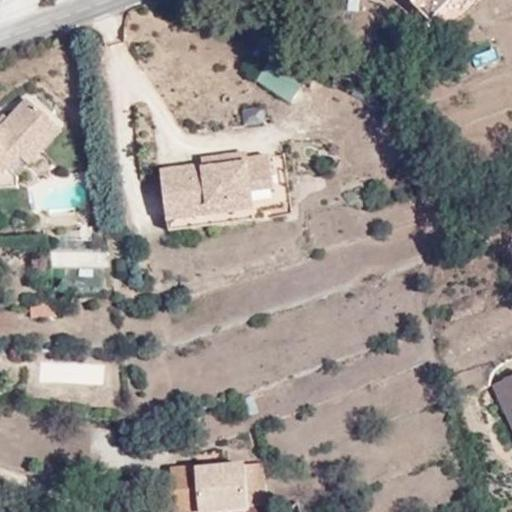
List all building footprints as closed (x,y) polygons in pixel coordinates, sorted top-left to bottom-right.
[(413,0),(435,22),(456,0),(413,0)] [(256,81),(290,102),(301,85),(267,64),(256,81)] [(0,163),(4,159),(13,168),(45,131),(9,100),(0,110),(0,163)] [(243,110),(245,124),(264,121),(262,107),(243,110)] [(251,167),(161,176),(167,235),(258,225),(255,199),(275,197),(272,161),(251,163),(251,167)] [(0,173),(0,190),(18,189),(18,177),(7,172),(5,174),(0,173)] [(108,268),(109,249),(57,248),(56,267),(108,268)] [(53,317),(54,305),(31,303),(30,315),(53,317)] [(200,467),(176,467),(175,511),(260,511),(261,508),(260,502),(268,502),(268,466),(215,466),(215,451),(200,451),(200,467)] [(113,501),(115,481),(88,479),(88,502),(113,501)]
